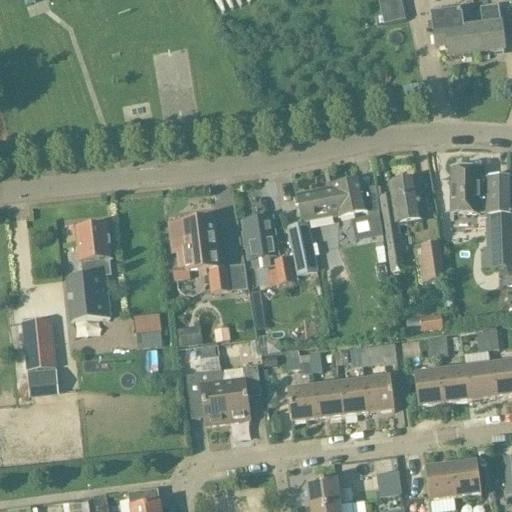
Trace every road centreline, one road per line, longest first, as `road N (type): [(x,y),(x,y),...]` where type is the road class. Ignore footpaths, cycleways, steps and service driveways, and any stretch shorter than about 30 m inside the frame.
road 1 (tertiary): [(0,200),(422,139),(511,139)]
road 2 (residential): [(279,458),(511,430)]
road 3 (residential): [(185,511),(181,476),(279,458)]
